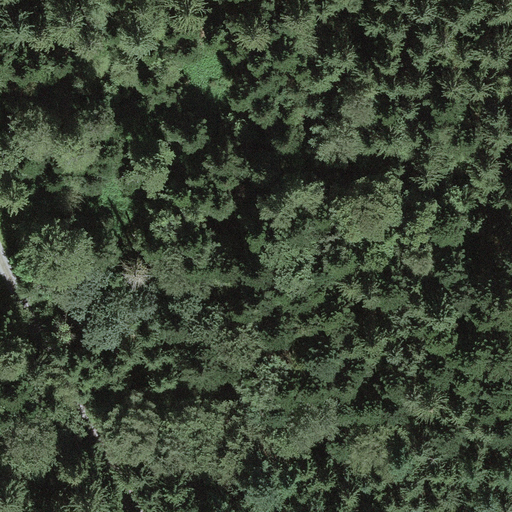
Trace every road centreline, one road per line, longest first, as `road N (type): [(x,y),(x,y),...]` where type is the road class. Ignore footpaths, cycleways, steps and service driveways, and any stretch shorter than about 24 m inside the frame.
road 1 (track): [(0,264),(138,511)]
road 2 (track): [(511,225),(417,0)]
